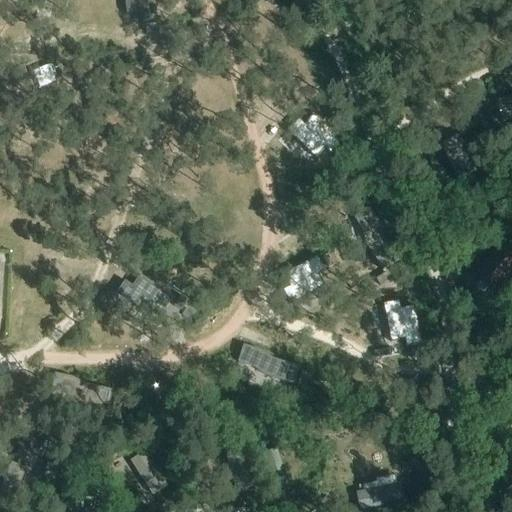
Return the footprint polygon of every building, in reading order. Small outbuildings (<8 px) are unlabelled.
[(124,0),(126,16),(141,15),(142,23),(156,21),(153,0),(124,0)] [(157,25),(145,27),(146,35),(158,33),(157,25)] [(315,159),(325,149),(330,154),(341,143),(313,116),(303,126),(298,120),(286,132),(315,159)] [(460,136),(439,147),(457,182),(478,172),(460,136)] [(366,248),(382,272),(397,262),(382,239),(378,224),(368,209),(354,219),(361,232),(366,248)] [(511,271),(511,246),(508,251),(504,247),(477,277),(493,292),(511,271)] [(331,254),(322,259),(328,270),(337,265),(331,254)] [(283,276),(289,289),(282,293),(289,307),(324,288),(318,276),(325,272),(317,258),(283,276)] [(150,316),(157,305),(165,310),(173,298),(140,276),(132,287),(124,282),(117,294),(150,316)] [(181,296),(174,307),(182,312),(189,301),(181,296)] [(413,308),(400,311),(398,303),(382,306),(390,345),(404,342),(405,350),(421,346),(413,308)] [(237,364),(251,368),(267,378),(293,386),(299,369),(274,361),(259,352),(243,347),(237,364)] [(423,360),(421,350),(408,353),(410,363),(423,360)] [(309,375),(301,373),(297,384),(305,387),(309,375)] [(78,403),(107,410),(111,392),(84,386),(71,379),(53,375),(49,393),(64,396),(78,403)] [(123,396),(115,394),(112,406),(120,408),(123,396)] [(20,441),(29,450),(35,443),(26,435),(20,441)] [(46,437),(37,453),(48,459),(57,443),(46,437)] [(19,448),(13,458),(27,466),(33,456),(19,448)] [(279,450),(264,455),(277,495),(292,491),(279,450)] [(254,492),(244,451),(227,456),(238,496),(254,492)] [(169,486),(147,452),(132,462),(154,496),(169,486)] [(11,464),(0,488),(0,492),(13,498),(25,471),(11,464)] [(47,464),(41,479),(52,483),(57,468),(47,464)] [(70,511),(85,511),(110,490),(99,477),(66,507),(70,511)] [(365,511),(404,504),(400,485),(376,490),(375,485),(361,487),(363,492),(357,494),(360,511),(365,511)] [(321,511),(322,511),(335,511),(338,509),(329,501),(321,511)]
